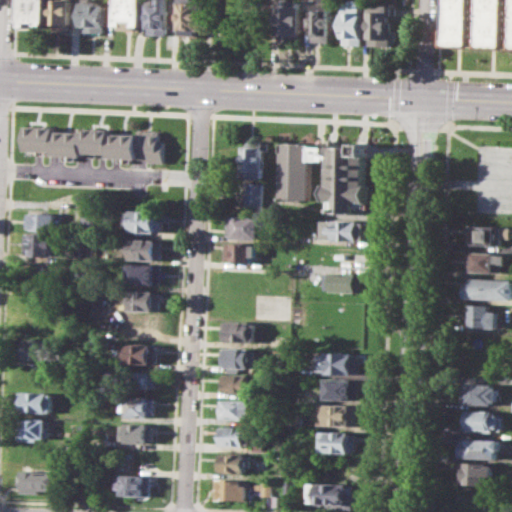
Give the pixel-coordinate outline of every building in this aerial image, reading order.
[(21,26),(21,0),(49,0),(49,26),(39,26),(39,20),(30,19),(30,26),(21,26)] [(53,0),(73,0),(72,30),(52,29),(53,0)] [(82,0),(94,0),(94,3),(108,3),(108,28),(103,28),(103,33),(84,32),(84,26),(81,26),(82,0)] [(117,0),(143,0),(143,26),(140,26),(139,30),(120,30),(120,25),(117,24),(117,0)] [(148,34),(148,0),(169,0),(169,35),(148,34)] [(180,0),(202,0),(201,36),(180,36),(180,0)] [(278,0),(300,0),(300,42),(278,41),(278,0)] [(342,43),(343,4),(349,4),(349,0),(364,0),(363,44),(342,43)] [(448,0),(474,0),(473,44),(447,43),(448,0)] [(483,0),(509,0),(508,46),(482,45),(483,0)] [(313,4),(333,4),(332,42),(311,42),(313,4)] [(371,4),(397,4),(397,16),(392,16),(392,29),(396,29),(396,41),(393,44),(370,43),(371,4)] [(27,149),(28,125),(57,126),(57,132),(83,133),(83,126),(112,128),(111,133),(139,134),(139,128),(160,129),(159,139),(166,140),(165,164),(147,163),(148,158),(104,156),(104,152),(95,151),(95,157),(54,155),(54,150),(27,149)] [(281,195),(284,144),(358,147),(358,143),(369,144),(368,155),(365,155),(363,183),(369,184),(368,202),(364,202),(364,210),(357,209),(357,214),(331,212),(331,209),(322,208),(323,183),(327,183),(328,159),(311,159),(309,196),(281,195)] [(243,144),(264,145),(262,178),(241,177),(243,144)] [(236,183),(263,184),(262,210),(243,209),(244,204),(235,204),(236,183)] [(83,207),(95,208),(95,224),(82,224),(83,207)] [(126,212),(132,212),(132,209),(165,210),(164,232),(131,231),(131,227),(126,227),(126,212)] [(27,213),(57,214),(56,231),(26,229),(27,213)] [(228,217),(232,217),(232,214),(261,215),(260,240),(233,239),(233,235),(227,234),(228,217)] [(323,219),(368,221),(367,240),(322,239),(323,219)] [(469,225),(511,226),(511,238),(504,238),(504,245),(469,244),(469,225)] [(26,233),(60,235),(60,246),(55,245),(54,255),(25,254),(26,233)] [(131,238),(164,240),(163,259),(130,258),(131,238)] [(226,242),(259,244),(259,256),(254,256),(254,263),(226,262),(226,242)] [(469,252),(510,254),(509,271),(469,270),(469,252)] [(127,263),(162,264),(162,285),(127,284),(127,263)] [(324,273),(332,273),(333,270),(365,271),(365,292),(331,291),(331,288),(324,288),(324,273)] [(474,277),(511,278),(511,298),(466,298),(467,283),(474,283),(474,277)] [(127,289),(161,290),(160,311),(126,310),(127,289)] [(473,304),(491,304),(491,311),(499,311),(499,326),(472,326),(472,321),(466,321),(466,309),(473,309),(473,304)] [(24,313),(55,314),(54,334),(23,333),(24,313)] [(224,321),(260,321),(259,341),(223,340),(224,321)] [(22,340),(57,341),(56,361),(21,360),(22,340)] [(124,343),(159,345),(158,365),(123,363),(124,343)] [(224,348),(257,349),(256,367),(223,366),(224,348)] [(319,355),(329,355),(329,352),(359,352),(358,374),(328,374),(328,370),(319,370),(319,355)] [(125,371),(156,372),(155,387),(124,386),(125,371)] [(221,375),(228,376),(228,373),(251,374),(251,377),(257,377),(257,390),(249,390),(249,394),(227,393),(227,390),(221,390),(221,375)] [(326,378),(360,379),(359,398),(326,397),(326,378)] [(462,382),(498,383),(498,400),(493,400),(493,404),(462,404),(462,382)] [(20,391),(56,393),(55,413),(25,411),(25,402),(19,402),(20,391)] [(124,396),(158,397),(157,416),(127,416),(127,410),(124,410),(124,396)] [(222,399),(255,400),(254,419),(221,417),(222,399)] [(322,404),(358,405),(358,426),(326,425),(326,420),(321,420),(322,404)] [(467,409),(495,410),(495,414),(503,414),(502,428),(494,427),(494,432),(467,431),(467,409)] [(20,418),(51,420),(50,438),(39,437),(39,441),(18,440),(20,418)] [(123,425),(129,425),(129,422),(151,422),(151,425),(156,426),(156,441),(128,441),(128,438),(123,438),(123,425)] [(221,425),(251,426),(250,430),(266,430),(266,450),(255,450),(256,443),(248,442),(248,445),(220,444),(221,425)] [(323,431),(357,432),(356,452),(322,451),(323,431)] [(467,437),(500,437),(500,449),(496,449),(496,458),(460,458),(460,442),(467,442),(467,437)] [(220,453),(250,454),(250,471),(219,471),(220,453)] [(459,462),(496,463),(495,474),(490,474),(489,484),(459,483),(459,462)] [(23,470),(61,472),(60,490),(41,489),(41,493),(22,492),(23,470)] [(121,475),(125,476),(126,472),(155,474),(154,496),(124,495),(124,488),(120,488),(121,475)] [(218,479),(252,479),(252,500),(217,499),(218,479)] [(285,480),(299,480),(299,497),(285,497),(285,480)] [(258,482),(275,483),(274,496),(264,495),(264,489),(257,488),(258,482)] [(312,482),(357,484),(356,508),(328,507),(328,503),(311,502),(312,482)]
